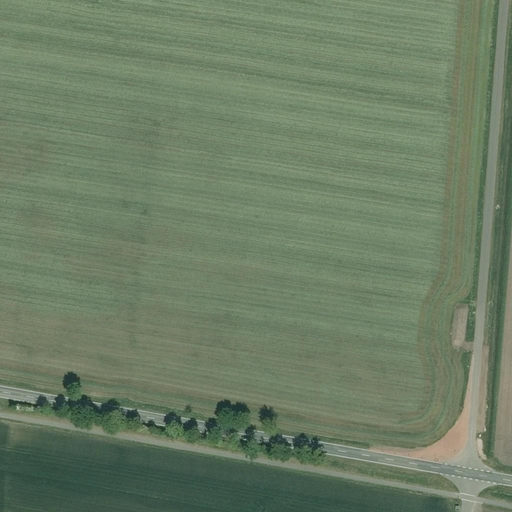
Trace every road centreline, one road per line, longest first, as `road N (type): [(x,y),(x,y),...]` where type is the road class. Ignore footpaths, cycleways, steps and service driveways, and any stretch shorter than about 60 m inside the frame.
road 1 (tertiary): [(0,390),(472,472)]
road 2 (unclassified): [(507,0),(472,472)]
